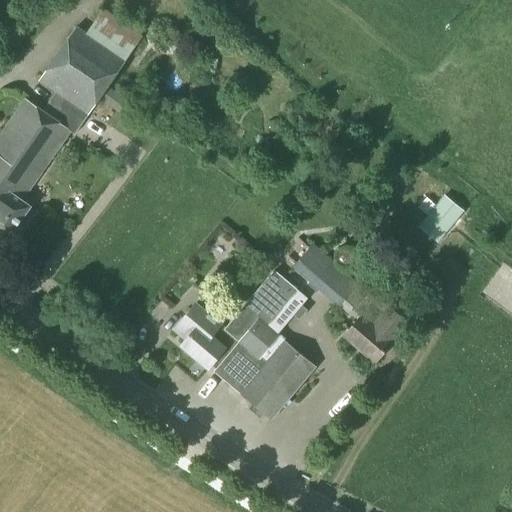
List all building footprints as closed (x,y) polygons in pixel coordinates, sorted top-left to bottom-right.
[(141,37),(134,32),(103,10),(86,34),(76,27),(38,81),(56,94),(86,115),(141,37)] [(74,134),(86,115),(56,94),(43,112),(42,112),(26,135),(27,136),(6,166),(16,173),(0,195),(0,234),(7,240),(30,207),(21,200),(70,131),(74,134)] [(26,135),(42,112),(25,100),(0,135),(0,195),(16,173),(6,166),(27,136),(26,135)] [(418,207),(418,208),(427,215),(418,227),(437,243),(438,243),(462,211),(443,195),(435,205),(426,197),(418,207)] [(358,234),(347,247),(349,247),(352,249),(355,251),(365,240),(358,234)] [(342,273),(332,264),(333,263),(311,245),(292,267),(337,307),(338,305),(348,314),(365,294),(356,286),(358,284),(343,271),(342,273)] [(333,258),(334,261),(334,263),(336,266),(337,268),(340,269),(342,270),(345,271),(348,271),(350,270),(353,269),(355,267),(356,264),(357,262),(358,259),(357,256),(356,254),(355,251),(352,249),(349,247),(347,247),(344,247),(341,247),(339,249),(337,250),(335,253),(334,255),(333,258)] [(211,337),(194,358),(207,369),(210,365),(215,369),(214,370),(240,393),(239,393),(270,420),(314,368),(276,335),(306,299),(274,272),(225,329),(223,328),(218,334),(222,338),(218,343),(211,337)] [(246,297),(254,288),(238,274),(230,284),(246,297)] [(194,358),(211,337),(220,325),(195,304),(177,325),(178,326),(174,331),(186,340),(181,346),(194,358)] [(392,341),(408,323),(387,305),(371,324),(362,315),(344,336),(374,362),(392,341)]
